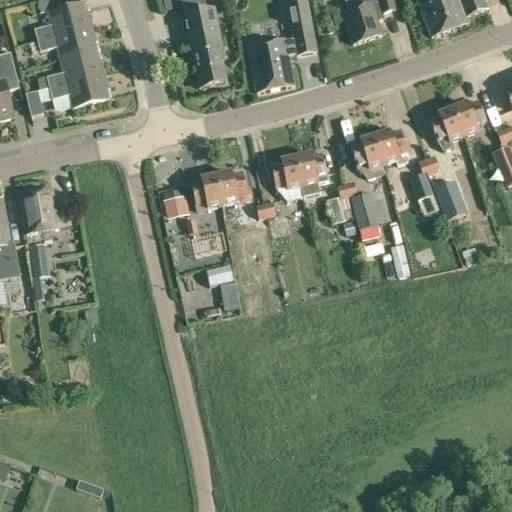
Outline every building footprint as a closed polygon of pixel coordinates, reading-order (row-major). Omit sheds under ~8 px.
[(62,0),(54,0),(38,4),(40,16),(47,14),(65,10),(62,0)] [(381,17),(396,12),(391,0),(343,0),(348,13),(342,16),(352,48),(381,38),(376,22),(382,19),(381,17)] [(464,20),(487,11),(483,0),(425,0),(417,3),(431,40),(467,27),(464,20)] [(163,4),(165,14),(171,12),(169,3),(163,4)] [(287,8),(293,40),(248,49),(256,95),(293,88),(288,60),(317,54),(308,4),(287,8)] [(34,32),(36,43),(91,29),(85,5),(65,10),(47,14),(50,27),(34,32)] [(184,17),(199,91),(226,85),(220,53),(222,53),(214,11),(184,17)] [(56,50),(59,63),(98,53),(91,29),(36,43),(37,45),(39,55),(56,50)] [(39,55),(37,45),(30,46),(32,56),(39,55)] [(46,79),(48,91),(104,77),(98,53),(59,63),(62,75),(46,79)] [(0,122),(14,119),(7,93),(19,90),(10,55),(0,57),(0,122)] [(104,77),(48,91),(51,102),(68,98),(72,111),(110,101),(104,77)] [(48,91),(46,79),(37,81),(40,93),(48,91)] [(25,96),(31,120),(43,116),(37,93),(25,96)] [(467,105),(452,111),(463,140),(478,133),(476,129),(486,125),(478,105),(468,109),(467,105)] [(463,140),(452,111),(436,117),(438,120),(428,124),(436,145),(446,141),(448,146),(463,140)] [(509,144),(504,131),(496,134),(501,148),(508,145),(509,144)] [(374,138),(383,168),(396,164),(398,168),(407,165),(407,154),(400,133),(390,136),(389,133),(374,138)] [(383,168),(374,138),(358,143),(360,147),(350,150),(357,172),(367,183),(385,177),(383,168)] [(494,156),(501,173),(511,168),(511,155),(509,150),(494,156)] [(311,156),(295,159),(303,189),(318,186),(317,180),(327,177),(322,157),(312,159),(311,156)] [(303,189),(295,159),(280,163),(281,166),(271,168),(276,193),(287,205),(303,201),(301,190),(303,189)] [(435,161),(427,164),(433,180),(437,179),(436,174),(440,173),(435,161)] [(427,164),(418,167),(422,177),(425,176),(427,175),(429,181),(433,180),(427,164)] [(231,174),(216,178),(223,208),(239,204),(239,206),(249,204),(243,175),(232,178),(231,174)] [(422,177),(409,181),(417,204),(433,198),(425,176),(422,177)] [(223,208),(216,178),(200,181),(201,185),(191,187),(196,208),(206,206),(208,211),(223,208)] [(451,181),(433,188),(444,216),(462,209),(451,181)] [(354,220),(357,232),(377,226),(368,196),(358,199),(354,185),(345,188),(349,202),(354,220)] [(333,227),(354,220),(349,202),(345,188),(336,190),(339,200),(327,203),(333,227)] [(18,199),(25,237),(58,232),(51,193),(18,199)] [(183,200),(163,205),(167,223),(187,218),(183,200)] [(3,201),(0,201),(0,268),(6,267),(9,254),(8,249),(10,249),(3,201)] [(264,206),(267,220),(276,219),(273,205),(264,206)] [(259,222),(267,220),(264,206),(256,208),(259,222)] [(462,209),(444,216),(448,226),(466,219),(462,209)] [(352,223),(344,226),(347,238),(356,235),(352,223)] [(197,235),(195,224),(186,226),(189,237),(197,235)] [(377,226),(357,232),(360,241),(361,245),(381,239),(377,226)] [(260,233),(262,257),(279,255),(277,231),(260,233)] [(29,250),(36,305),(43,304),(44,304),(41,281),(49,280),(45,248),(29,250)] [(397,252),(402,282),(419,279),(415,250),(397,252)] [(69,284),(90,281),(88,269),(67,272),(69,284)] [(56,395),(62,394),(61,385),(54,386),(56,395)] [(0,478),(4,480),(9,468),(0,464),(0,478)] [(87,496),(91,488),(79,484),(76,492),(87,496)] [(102,492),(91,488),(87,496),(99,501),(102,492)]
